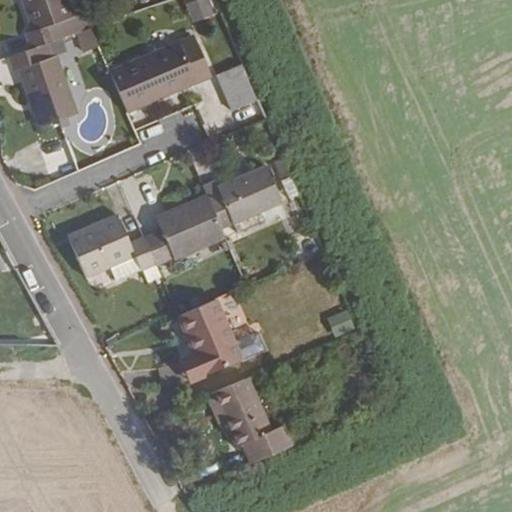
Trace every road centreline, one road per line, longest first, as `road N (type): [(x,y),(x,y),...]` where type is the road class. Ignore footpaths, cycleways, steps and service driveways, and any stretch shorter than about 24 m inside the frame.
road 1 (residential): [(9,214),(160,504)]
road 2 (residential): [(9,214),(182,137)]
